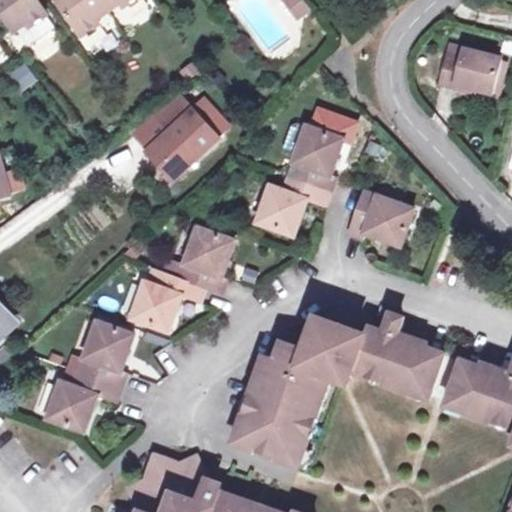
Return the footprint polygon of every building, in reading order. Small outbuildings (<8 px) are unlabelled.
[(0,0),(0,11),(16,34),(17,33),(26,27),(29,29),(47,17),(48,16),(36,0),(0,0)] [(110,13),(100,0),(56,0),(57,0),(84,39),(102,25),(99,21),(110,13)] [(100,0),(110,13),(121,4),(125,9),(137,0),(100,0)] [(297,0),(288,0),(285,3),(297,21),(307,13),(297,0)] [(17,33),(25,43),(35,45),(56,30),(47,17),(29,29),(26,27),(17,33)] [(167,23),(156,30),(162,39),(172,33),(167,23)] [(462,57),(450,53),(441,86),(456,88),(456,86),(495,95),(503,61),(464,51),(462,57)] [(12,72),(21,89),(36,81),(27,64),(12,72)] [(221,138),(182,97),(155,116),(173,132),(149,153),(163,168),(168,163),(184,173),(221,138)] [(299,154),(308,128),(297,124),(291,125),(283,148),(299,154)] [(344,140),(308,128),(299,154),(286,191),(273,187),(260,224),(296,236),(308,203),(327,208),(338,178),(332,176),(344,140)] [(0,198),(11,196),(0,157),(0,156),(0,198)] [(184,173),(168,163),(163,168),(176,180),(184,173)] [(416,211),(366,193),(350,233),(364,238),(366,234),(402,247),(416,211)] [(0,228),(0,252),(40,225),(29,209),(0,228)] [(237,242),(199,229),(181,280),(207,289),(224,295),(229,281),(224,279),(237,242)] [(201,304),(207,289),(181,280),(165,275),(160,288),(148,284),(135,320),(171,333),(182,298),(201,304)] [(0,341),(18,324),(0,305),(0,341)] [(365,337),(319,321),(313,338),(307,357),(298,354),(297,348),(295,345),(292,344),(288,344),(284,345),(282,348),(281,353),(282,357),(285,359),(285,362),(267,356),(252,397),(257,399),(250,417),(246,415),(235,444),(300,467),(310,438),(305,436),(311,419),(317,421),(333,380),(348,385),(351,386),(356,373),(430,401),(446,356),(400,339),(402,333),(401,331),(404,328),(405,323),(404,319),(402,316),(399,314),(394,314),(390,318),(388,321),(389,327),(388,327),(384,334),(369,329),(365,337)] [(136,335),(99,323),(76,387),(63,383),(50,418),(86,432),(99,398),(117,404),(128,373),(124,372),(136,335)] [(466,363),(449,407),(511,430),(511,511),(511,374),(510,379),(466,363)] [(180,464),(155,456),(148,481),(129,490),(140,510),(140,511),(272,511),(222,493),(222,488),(220,485),(217,484),(213,484),(198,456),(180,464)]
